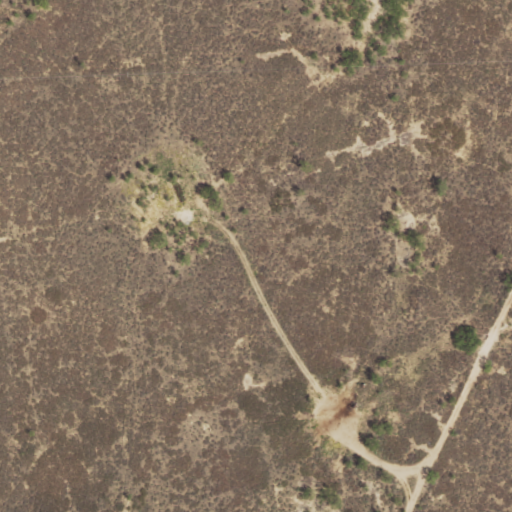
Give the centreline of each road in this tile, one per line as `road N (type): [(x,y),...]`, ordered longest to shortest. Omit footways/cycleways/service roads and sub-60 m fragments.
road 1 (track): [(457,498),(437,493),(281,265),(220,224),(199,0)]
road 2 (track): [(452,511),(511,400)]
